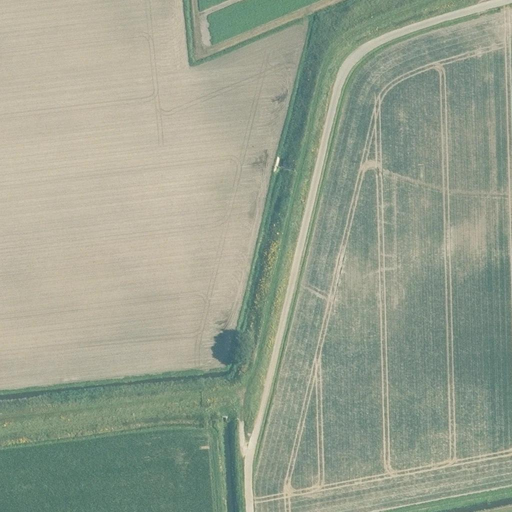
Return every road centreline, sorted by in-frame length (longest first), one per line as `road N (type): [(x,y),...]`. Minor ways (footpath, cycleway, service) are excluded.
road 1 (track): [(437,0),(343,37),(322,68),(241,398)]
road 2 (track): [(0,425),(241,398)]
